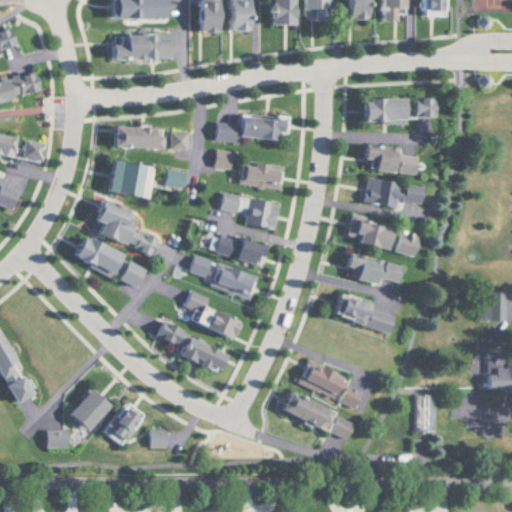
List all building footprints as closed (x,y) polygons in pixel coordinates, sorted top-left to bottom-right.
[(212,0),(192,0),(193,32),(213,31),(212,0)] [(242,30),(242,0),(223,0),(223,30),(242,30)] [(266,0),(266,24),(289,24),(288,0),(266,0)] [(297,0),(298,18),(322,18),(321,0),(297,0)] [(360,18),(360,0),(341,0),(341,18),(360,18)] [(375,0),(375,19),(389,19),(389,8),(400,8),(399,0),(375,0)] [(416,0),(416,15),(438,15),(437,0),(416,0)] [(0,28),(0,47),(10,44),(4,28),(0,28)] [(167,57),(167,33),(115,34),(115,44),(105,44),(105,58),(167,57)] [(400,122),(400,105),(398,105),(398,97),(357,98),(357,123),(400,122)] [(409,98),(409,116),(429,117),(429,98),(409,98)] [(270,140),(270,132),(281,133),(282,119),(235,114),(234,124),(211,122),(209,140),(231,142),(232,136),(270,140)] [(107,146),(154,148),(155,127),(107,126),(107,146)] [(183,133),(165,132),(164,150),(182,150),(183,133)] [(37,143),(0,135),(0,157),(32,164),(37,143)] [(391,148),(359,145),(358,159),(365,160),(364,170),(411,173),(412,156),(391,154),(391,148)] [(225,169),(228,151),(210,149),(207,166),(225,169)] [(140,197),(145,166),(106,160),(101,191),(140,197)] [(275,189),(276,179),(270,179),(272,165),(248,162),(248,165),(237,164),(235,183),(275,189)] [(154,184),(171,188),(175,172),(158,168),(154,184)] [(391,207),(393,200),(415,204),(417,186),(363,178),(359,203),(391,207)] [(9,191),(0,187),(0,208),(2,209),(9,191)] [(214,209),(229,212),(233,195),(217,192),(214,209)] [(152,238),(124,228),(129,213),(94,200),(87,220),(94,223),(90,234),(146,254),(152,238)] [(272,203),(252,201),(252,207),(241,206),(240,225),(269,228),(272,203)] [(381,249),(386,226),(346,217),(342,235),(353,237),(352,243),(381,249)] [(258,245),(214,233),(209,253),(253,264),(258,245)] [(410,236),(390,233),(388,252),(408,255),(410,236)] [(115,253),(75,235),(65,257),(105,275),(115,253)] [(396,264),(342,254),(339,268),(350,270),(348,280),(369,284),(371,278),(393,282),(396,264)] [(204,260),(188,255),(182,272),(198,277),(204,260)] [(110,280),(127,287),(136,269),(118,261),(110,280)] [(241,300),(249,278),(213,264),(204,285),(241,300)] [(182,322),(226,338),(232,320),(197,308),(201,297),(183,291),(178,307),(187,310),(182,322)] [(388,316),(362,308),(364,301),(333,293),(326,316),(384,332),(388,316)] [(498,320),(498,293),(473,293),(473,320),(498,320)] [(219,350),(153,326),(149,337),(174,347),(171,356),(211,371),(219,350)] [(0,391),(6,404),(23,395),(0,348),(0,391)] [(511,355),(502,355),(502,362),(485,361),(484,389),(511,389),(511,355)] [(355,391),(334,383),(337,375),(300,361),(291,384),(349,407),(355,391)] [(79,431),(102,406),(84,389),(61,413),(79,431)] [(326,411),(282,391),(273,410),(321,432),(325,423),(322,421),(326,411)] [(116,445),(135,416),(117,404),(98,433),(116,445)] [(339,440),(347,424),(331,415),(323,431),(339,440)] [(160,448),(159,429),(143,430),(143,448),(160,448)] [(61,448),(61,430),(40,430),(40,448),(61,448)]
